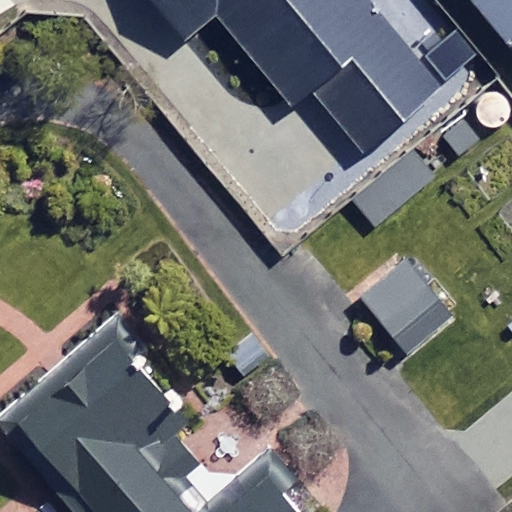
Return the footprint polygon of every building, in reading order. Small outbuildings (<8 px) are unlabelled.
[(216,16),(291,108),(312,91),(361,151),(440,87),(369,0),(150,0),(185,42),(216,16)] [(511,0),(474,0),(511,46),(511,0)] [(426,56),(446,80),(478,54),(458,29),(426,56)] [(443,136),(458,156),(479,141),(464,120),(443,136)] [(300,182),(254,125),(227,147),(272,204),(300,182)] [(436,175),(416,150),(354,199),(374,224),(436,175)] [(454,318),(406,261),(363,298),(410,355),(454,318)] [(271,447),(207,502),(185,477),(201,464),(176,435),(190,423),(133,358),(148,346),(119,312),(0,413),(0,425),(73,511),(298,511),(283,494),(299,480),(271,447)]
